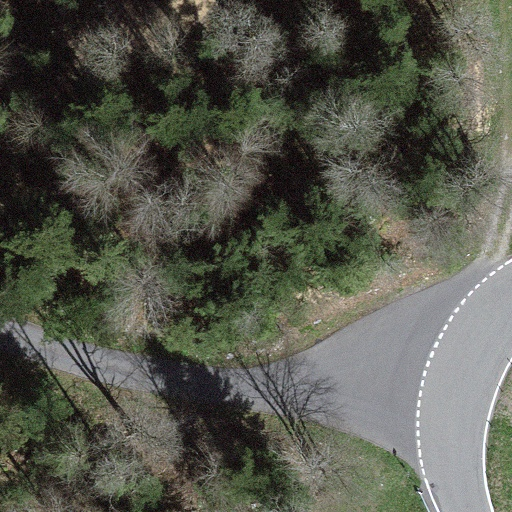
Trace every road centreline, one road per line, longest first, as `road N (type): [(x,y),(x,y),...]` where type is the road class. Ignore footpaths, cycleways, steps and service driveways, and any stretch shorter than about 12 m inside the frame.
road 1 (unclassified): [(459,388),(225,387),(76,353),(0,321)]
road 2 (track): [(470,0),(511,182)]
road 3 (secondary): [(466,511),(452,440),(459,388)]
